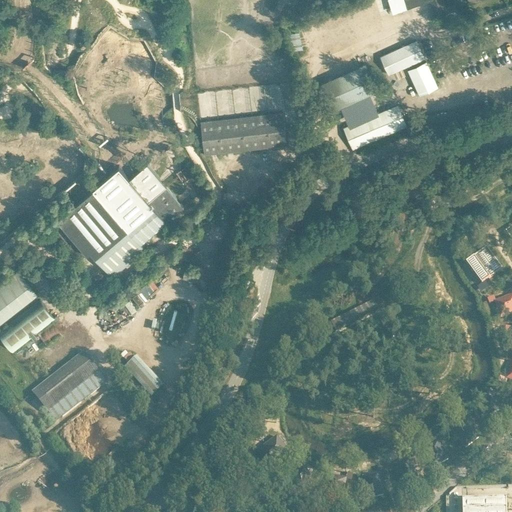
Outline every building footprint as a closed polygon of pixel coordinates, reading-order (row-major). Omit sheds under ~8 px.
[(387,0),(389,3),(392,12),(429,0),(430,0),(433,6),(436,15),(446,12),(443,2),(442,0),(387,0)] [(105,14),(101,21),(124,33),(127,27),(105,14)] [(298,30),(288,33),(292,50),(303,48),(298,30)] [(416,40),(380,56),(388,74),(408,65),(411,63),(424,58),(416,40)] [(377,88),(365,60),(314,82),(328,114),(341,108),(348,123),(342,126),(352,149),(407,126),(397,103),(378,111),(370,92),(377,88)] [(411,63),(408,65),(410,69),(409,69),(420,94),(438,86),(426,61),(413,67),(411,63)] [(472,106),(408,115),(410,125),(474,116),(472,106)] [(219,119),(200,121),(202,135),(204,154),(287,144),(283,111),(268,113),(253,115),(236,117),(219,119)] [(82,129),(88,136),(97,127),(91,121),(82,129)] [(53,222),(51,223),(56,229),(58,231),(60,233),(73,248),(75,250),(77,253),(81,258),(91,249),(111,273),(113,275),(116,273),(138,254),(146,248),(144,246),(141,242),(154,232),(167,221),(184,206),(166,184),(147,162),(132,174),(122,163),(107,175),(93,187),(89,191),(79,200),(53,222)] [(184,166),(178,171),(184,179),(190,174),(184,166)] [(502,269),(486,248),(466,262),(482,284),(502,269)] [(198,281),(200,270),(193,268),(185,267),(185,269),(183,278),(198,281)] [(0,322),(37,293),(17,268),(15,270),(14,271),(0,281),(0,322)] [(501,317),(511,313),(511,295),(495,302),(501,317)] [(40,299),(0,330),(0,333),(4,339),(14,351),(55,318),(40,299)] [(376,302),(333,324),(338,334),(381,312),(376,302)] [(41,386),(32,393),(45,410),(47,413),(56,423),(88,398),(106,383),(98,373),(99,372),(84,352),(41,386)] [(125,367),(151,397),(163,386),(137,356),(125,367)] [(479,410),(494,425),(506,413),(491,398),(479,410)] [(452,431),(465,448),(478,438),(465,421),(452,431)] [(277,437),(257,452),(269,467),(288,452),(277,437)] [(424,448),(434,467),(448,459),(438,441),(424,448)] [(394,466),(403,486),(418,479),(409,459),(394,466)] [(300,463),(289,481),(304,489),(314,471),(300,463)] [(363,478),(367,499),(383,495),(379,474),(363,478)] [(330,476),(326,497),(342,500),(346,479),(330,476)] [(506,511),(506,498),(462,500),(462,511),(506,511)]
